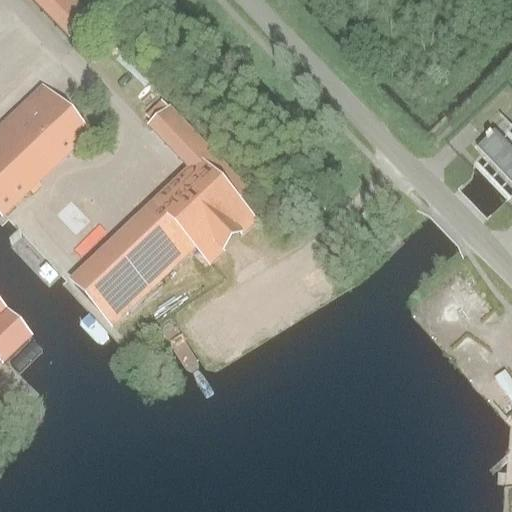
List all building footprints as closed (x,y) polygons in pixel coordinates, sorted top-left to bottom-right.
[(90,21),(69,0),(27,0),(68,42),(90,21)] [(0,217),(85,137),(43,93),(0,133),(0,217)] [(113,327),(195,249),(211,266),(254,225),(238,207),(250,197),(162,104),(147,118),(155,126),(151,130),(192,174),(156,208),(74,286),(113,327)] [(511,156),(495,139),(478,155),(511,191),(511,156)] [(78,210),(84,217),(92,209),(86,202),(78,210)] [(0,364),(2,367),(30,340),(0,309),(0,364)]
